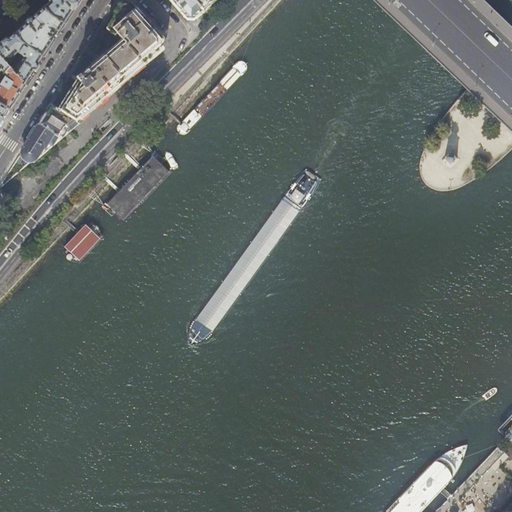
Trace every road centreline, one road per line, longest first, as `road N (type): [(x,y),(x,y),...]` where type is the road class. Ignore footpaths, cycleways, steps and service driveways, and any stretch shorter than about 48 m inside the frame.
road 1 (primary): [(0,262),(92,154),(247,0)]
road 2 (residential): [(148,0),(173,28),(174,49),(67,155)]
road 3 (residential): [(0,154),(101,0)]
